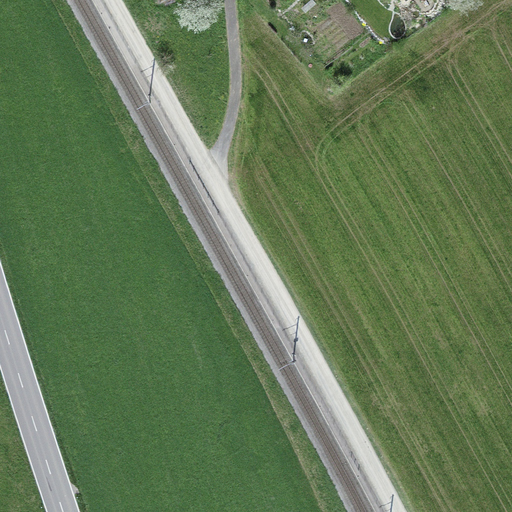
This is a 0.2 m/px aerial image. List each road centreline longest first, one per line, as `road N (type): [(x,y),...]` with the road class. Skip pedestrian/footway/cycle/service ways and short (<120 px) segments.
road 1 (unclassified): [(398,511),(115,0)]
road 2 (secondary): [(58,511),(0,342)]
